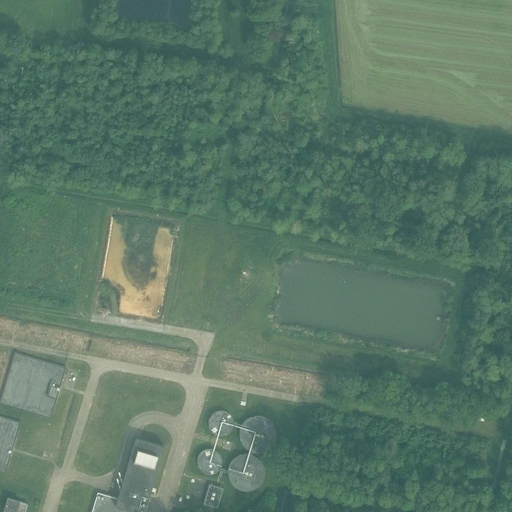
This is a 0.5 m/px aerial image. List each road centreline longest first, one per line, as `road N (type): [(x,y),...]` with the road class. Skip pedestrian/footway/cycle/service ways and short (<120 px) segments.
road 1 (unknown): [(53,511),(98,364),(198,382)]
road 2 (unknown): [(0,310),(211,350),(198,382)]
road 3 (unknown): [(161,511),(198,382)]
